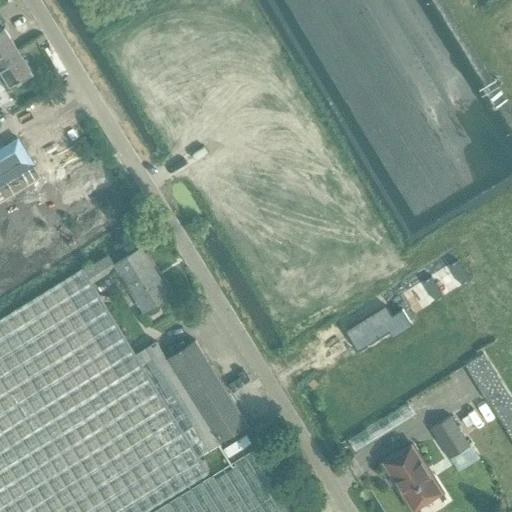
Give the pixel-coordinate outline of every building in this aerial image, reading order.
[(0,63),(18,52),(17,50),(3,28),(0,29),(0,63)] [(0,78),(7,89),(32,73),(18,52),(0,63),(0,78)] [(0,184),(33,165),(17,139),(0,149),(0,184)] [(156,304),(169,296),(139,249),(113,266),(142,313),(144,311),(148,318),(160,310),(156,304)] [(91,266),(83,270),(88,279),(96,274),(105,268),(100,260),(91,266)] [(82,268),(0,318),(0,511),(144,511),(208,473),(198,457),(219,443),(246,425),(193,342),(166,359),(156,341),(135,354),(88,279),(83,270),(82,268)] [(385,305),(345,331),(357,351),(388,331),(397,325),(391,316),(385,305)] [(400,310),(391,316),(397,325),(388,331),(393,339),(412,328),(400,310)] [(511,403),(482,356),(464,367),(511,443),(511,403)] [(408,405),(347,442),(355,454),(415,417),(408,405)] [(450,416),(430,429),(448,459),(468,447),(450,416)] [(411,509),(439,492),(410,446),(383,463),(411,509)] [(478,461),(468,447),(448,459),(458,473),(478,461)] [(294,511),(256,449),(234,463),(236,467),(215,480),(212,476),(154,511),(294,511)]
